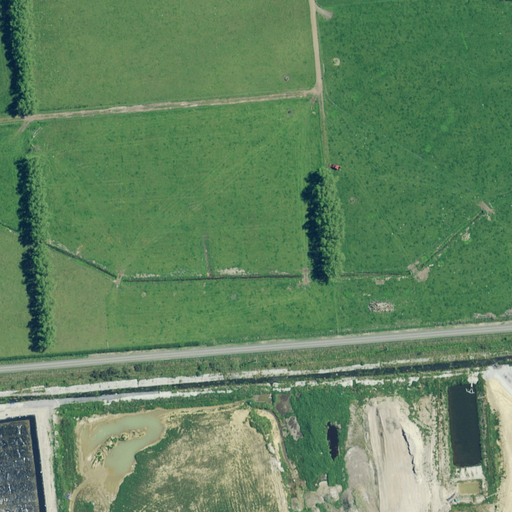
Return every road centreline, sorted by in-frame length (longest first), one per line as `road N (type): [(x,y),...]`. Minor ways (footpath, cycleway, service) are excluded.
road 1 (unclassified): [(0,375),(511,332)]
road 2 (track): [(310,0),(313,88),(148,107)]
